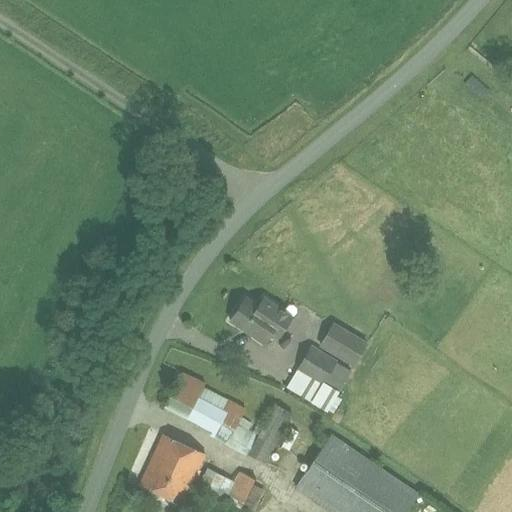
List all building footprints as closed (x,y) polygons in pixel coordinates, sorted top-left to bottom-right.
[(264,343),(271,333),(278,337),(289,321),(279,314),(282,309),(265,297),(259,305),(246,297),(231,320),(264,343)] [(318,346),(354,366),(368,342),(332,322),(318,346)] [(327,412),(327,410),(353,370),(312,345),(287,387),(327,412)] [(276,403),(264,427),(256,423),(252,432),(241,427),(245,418),(243,413),(246,408),(230,400),(228,404),(201,391),(205,384),(182,372),(165,406),(213,430),(211,434),(267,462),(292,411),(276,403)] [(334,511),(407,511),(420,493),(331,434),(296,486),(334,511)] [(188,492),(205,454),(161,435),(139,485),(183,503),(195,509),(199,498),(188,492)] [(250,474),(234,466),(228,476),(203,463),(193,481),(221,496),(225,489),(239,496),(250,474)]
